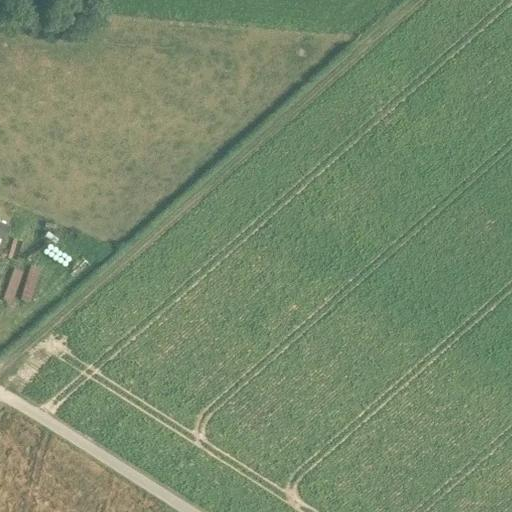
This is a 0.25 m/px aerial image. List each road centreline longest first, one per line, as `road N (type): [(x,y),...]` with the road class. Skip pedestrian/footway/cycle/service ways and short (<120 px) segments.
road 1 (track): [(446,0),(207,213),(0,366)]
road 2 (track): [(183,511),(0,397)]
